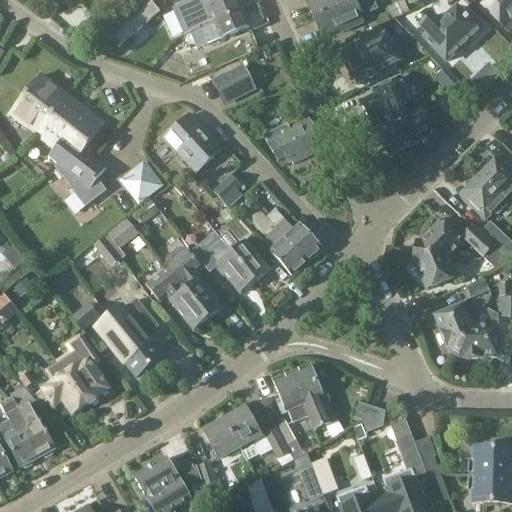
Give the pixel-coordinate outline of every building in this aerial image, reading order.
[(132,2),(131,0),(109,0),(98,8),(105,20),(132,2)] [(144,0),(132,0),(137,9),(147,4),(144,0)] [(236,0),(228,0),(184,20),(191,36),(242,14),(236,0)] [(315,0),(307,4),(315,22),(362,0),(315,0)] [(362,0),(315,22),(323,39),(346,29),(348,33),(363,26),(359,19),(377,11),(372,0),(362,0)] [(511,0),(491,0),(483,9),(508,34),(511,29),(511,0)] [(120,47),(158,15),(159,14),(152,5),(151,4),(112,37),(120,47)] [(428,37),(424,41),(446,64),(481,31),(469,17),(466,21),(456,11),(442,24),(439,26),(431,18),(420,28),(428,37)] [(191,36),(197,49),(219,39),(220,43),(250,30),(242,14),(191,36)] [(362,46),(344,54),(348,63),(345,65),(356,87),(378,76),(377,74),(397,64),(384,38),(382,39),(378,30),(359,39),(362,46)] [(192,53),(187,42),(174,47),(179,59),(192,53)] [(237,87),(242,97),(253,92),(242,70),(212,85),(218,97),(237,87)] [(434,80),(443,89),(449,83),(441,74),(434,80)] [(40,79),(10,119),(56,154),(53,157),(59,161),(55,167),(56,168),(54,170),(85,210),(106,194),(97,182),(105,172),(82,154),(103,128),(40,79)] [(372,130),(376,128),(375,128),(413,110),(413,109),(399,80),(381,88),(383,93),(374,97),(360,103),(372,130)] [(460,91),(451,82),(446,87),(454,96),(460,91)] [(486,93),(476,82),(463,94),(474,105),(486,93)] [(413,110),(375,128),(376,128),(390,158),(417,146),(415,142),(429,135),(417,108),(413,109),(413,110)] [(163,142),(195,177),(220,154),(187,118),(163,142)] [(297,165),(324,150),(325,150),(308,120),(290,130),(287,126),(264,139),(267,143),(266,143),(281,170),(295,162),(297,165)] [(511,173),(499,160),(490,168),(486,167),(480,173),(481,178),(479,179),(507,206),(511,200),(511,173)] [(231,178),(212,195),(227,210),(228,211),(241,199),(237,194),(241,190),(231,178)] [(485,223),(494,215),(497,217),(507,206),(479,179),(478,181),(473,180),(467,186),(469,190),(460,199),(485,223)] [(252,193),(247,197),(254,204),(259,200),(252,193)] [(131,215),(141,228),(159,214),(150,202),(131,215)] [(265,241),(266,240),(275,251),(270,255),(293,281),(308,267),(265,220),(256,211),(246,221),(265,241)] [(275,211),(265,220),(308,267),(322,254),(299,229),(294,233),(275,211)] [(235,220),(227,227),(215,236),(221,244),(255,286),(269,275),(244,244),(253,237),(237,219),(235,220)] [(415,243),(413,255),(454,263),(456,253),(463,247),(440,224),(420,244),(415,243)] [(511,246),(490,225),(479,236),(493,249),(511,266),(511,265),(511,246)] [(471,228),(461,239),(483,260),(493,249),(479,236),(471,228)] [(122,262),(104,239),(93,248),(111,271),(122,262)] [(221,244),(214,250),(218,255),(221,253),(227,260),(218,267),(242,297),(255,286),(221,244)] [(483,260),(497,272),(511,266),(493,249),(483,260)] [(168,271),(209,322),(223,311),(196,275),(202,271),(189,255),(190,254),(188,252),(187,253),(185,251),(181,250),(177,250),(166,259),(165,263),(165,267),(168,271)] [(456,280),(453,272),(454,263),(413,255),(411,267),(416,268),(426,293),(456,280)] [(460,277),(466,289),(484,281),(479,270),(460,277)] [(159,305),(169,296),(173,301),(171,303),(195,333),(209,322),(168,271),(146,288),(159,305)] [(11,287),(20,300),(34,290),(25,277),(11,287)] [(471,300),(488,293),(484,281),(466,289),(471,300)] [(498,286),(499,299),(498,299),(498,320),(510,319),(510,286),(498,286)] [(2,295),(0,296),(0,330),(18,315),(2,295)] [(99,319),(87,305),(69,320),(81,334),(99,319)] [(439,334),(448,354),(453,358),(471,330),(461,306),(434,318),(441,333),(439,334)] [(131,343),(128,345),(148,370),(161,359),(120,308),(110,317),(131,343)] [(461,361),(461,362),(480,362),(480,359),(496,360),(496,330),(497,317),(483,308),(471,330),(453,358),(458,361),(461,361)] [(135,381),(148,370),(128,345),(131,343),(110,317),(94,330),(135,381)] [(71,356),(56,366),(65,377),(87,409),(110,393),(94,369),(99,366),(81,339),(67,349),(71,356)] [(107,351),(102,344),(95,349),(100,356),(107,351)] [(87,409),(65,377),(56,366),(44,375),(51,386),(36,397),(42,406),(48,402),(54,410),(63,404),(73,418),(87,409)] [(309,368),(291,375),(308,419),(314,434),(331,427),(320,400),(322,400),(309,368)] [(272,382),(280,402),(276,403),(281,417),(288,415),(292,425),(308,419),(291,375),(272,382)] [(33,385),(27,376),(19,381),(25,390),(33,385)] [(18,415),(30,408),(35,405),(23,390),(10,397),(11,400),(16,410),(18,415)] [(0,405),(0,408),(4,416),(16,410),(11,400),(0,405)] [(30,408),(18,415),(28,432),(22,435),(38,462),(43,459),(46,461),(52,457),(52,454),(55,453),(30,408)] [(366,408),(361,423),(367,435),(382,430),(385,414),(366,408)] [(245,410),(224,421),(242,454),(254,448),(260,459),(272,453),(277,462),(281,469),(292,463),(284,448),(275,431),(274,431),(261,439),(245,410)] [(5,445),(21,472),(23,471),(25,472),(32,468),(32,466),(38,462),(22,435),(28,432),(18,415),(7,421),(9,424),(1,428),(0,431),(0,433),(6,444),(5,445)] [(219,462),(226,457),(229,462),(242,454),(224,421),(203,433),(219,462)] [(285,424),(274,430),(274,431),(275,431),(284,448),(292,463),(303,457),(285,424)] [(414,446),(426,479),(438,475),(433,460),(435,459),(428,441),(414,446)] [(511,451),(473,451),(473,464),(468,464),(468,478),(511,479),(511,451)] [(0,481),(12,475),(0,453),(0,481)] [(166,459),(134,478),(147,502),(143,504),(147,511),(173,511),(170,507),(187,496),(185,493),(201,483),(191,466),(182,472),(186,479),(180,483),(166,459)] [(211,465),(197,470),(209,507),(213,505),(208,489),(218,486),(211,465)] [(391,496),(381,500),(385,511),(429,511),(415,473),(386,483),(391,496)] [(367,474),(358,477),(359,483),(369,480),(367,474)] [(438,475),(426,479),(436,506),(448,501),(438,475)] [(319,499),(311,478),(300,482),(308,503),(319,499)] [(511,508),(511,496),(511,479),(468,478),(468,494),(472,494),(472,507),(511,508)] [(322,482),(315,485),(321,499),(327,496),(322,482)] [(338,501),(341,511),(385,511),(381,500),(371,503),(367,490),(338,501)]
